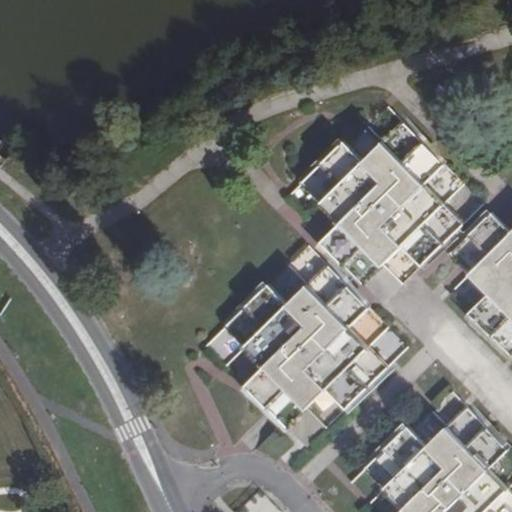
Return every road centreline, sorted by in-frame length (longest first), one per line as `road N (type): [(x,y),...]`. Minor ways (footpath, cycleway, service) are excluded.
road 1 (tertiary): [(165,499),(85,338),(0,231)]
road 2 (residential): [(165,499),(232,472),(260,472),(310,511)]
